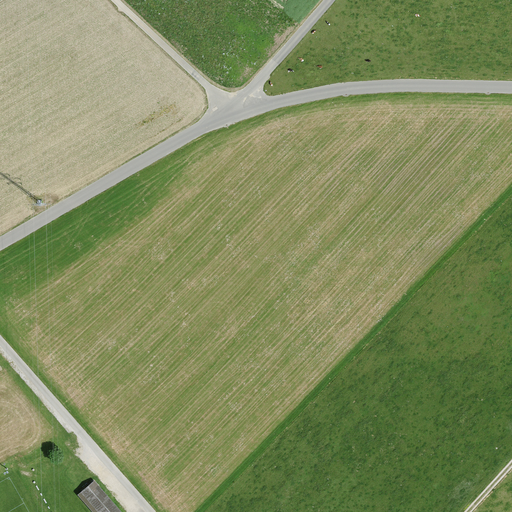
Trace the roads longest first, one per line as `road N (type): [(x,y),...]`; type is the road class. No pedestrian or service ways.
road 1 (unclassified): [(232,110),(354,86),(511,87)]
road 2 (unclassified): [(232,110),(0,244)]
road 3 (track): [(0,342),(148,511)]
road 4 (track): [(232,110),(115,0)]
road 5 (unclassified): [(328,0),(232,110)]
